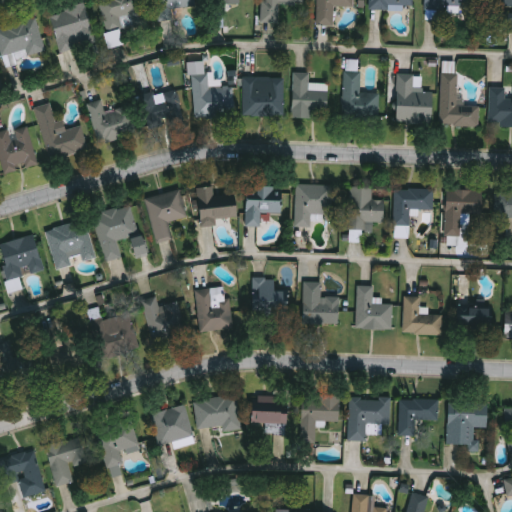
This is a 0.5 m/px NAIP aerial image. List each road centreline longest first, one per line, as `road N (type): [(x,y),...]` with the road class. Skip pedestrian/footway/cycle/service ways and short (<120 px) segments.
road 1 (residential): [(511,163),(216,156),(0,215)]
road 2 (residential): [(511,373),(215,369),(0,428)]
